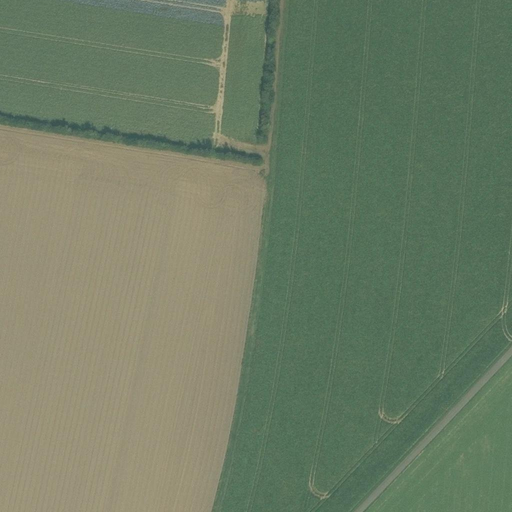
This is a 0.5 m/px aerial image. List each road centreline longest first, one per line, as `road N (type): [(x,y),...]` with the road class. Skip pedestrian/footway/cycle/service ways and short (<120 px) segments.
road 1 (track): [(283,0),(256,308),(216,511)]
road 2 (unclassified): [(358,511),(511,350)]
